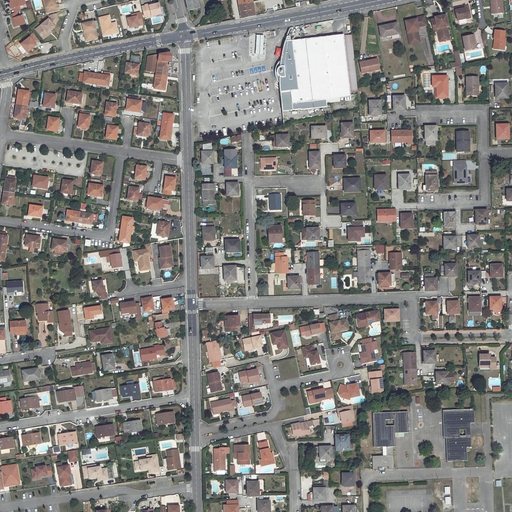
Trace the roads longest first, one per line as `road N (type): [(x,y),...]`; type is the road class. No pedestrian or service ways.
road 1 (residential): [(0,508),(195,487)]
road 2 (residential): [(0,222),(109,237),(122,152)]
road 3 (residential): [(0,426),(192,398)]
road 4 (secondary): [(340,4),(183,35)]
road 5 (residential): [(484,150),(485,203),(398,205),(397,192)]
road 6 (residential): [(394,127),(393,114),(483,112),(484,150)]
road 7 (residential): [(183,35),(188,163)]
road 8 (residential): [(122,152),(0,132)]
road 9 (residential): [(188,163),(190,283)]
